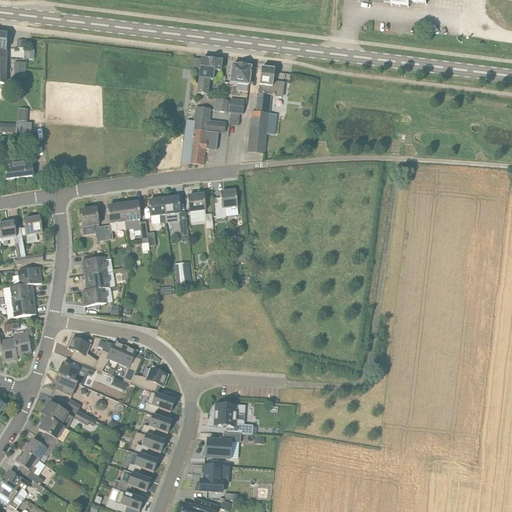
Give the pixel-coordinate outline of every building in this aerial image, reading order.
[(17,49),(25,49),(25,41),(17,41),(17,49)] [(201,60),(193,59),(192,71),(200,72),(198,80),(196,95),(207,96),(209,82),(213,82),(214,73),(220,74),(220,72),(221,62),(201,60)] [(14,77),(25,77),(25,64),(14,63),(14,77)] [(247,87),(249,78),(250,68),(249,68),(248,65),(244,65),(242,67),(240,67),(239,64),(235,64),(233,66),(232,66),(230,76),(229,85),(247,87)] [(273,82),(273,80),(274,70),(261,69),(258,94),(257,94),(254,113),(269,114),(271,96),(273,96),(273,97),(275,97),(275,96),(282,97),(283,88),(284,89),(284,83),(273,82)] [(242,115),(244,102),(229,100),(228,113),(231,114),(240,115),(242,115)] [(217,113),(226,114),(228,102),(219,101),(217,113)] [(193,122),(194,122),(193,131),(207,132),(209,122),(210,110),(194,108),(193,117),(193,122)] [(27,123),(28,111),(19,110),(18,122),(27,123)] [(254,113),(252,112),(247,153),(264,155),(266,135),(267,125),(269,114),(254,113)] [(218,133),(207,132),(193,131),(194,122),(193,122),(186,121),(182,154),(181,164),(190,164),(203,166),(204,150),(206,151),(206,150),(216,151),(218,133)] [(0,124),(0,125),(0,133),(16,134),(16,125),(0,124)] [(274,136),(275,126),(267,125),(266,135),(274,136)] [(6,180),(33,177),(30,158),(0,162),(0,172),(5,172),(6,180)] [(237,209),(236,202),(235,192),(220,194),(220,199),(214,200),(216,220),(226,219),(224,211),(237,209)] [(205,213),(204,206),(203,196),(188,198),(189,214),(205,213)] [(180,216),(179,209),(178,199),(163,200),(165,217),(180,216)] [(163,200),(148,202),(149,212),(150,219),(156,218),(159,218),(160,225),(166,224),(165,217),(163,200)] [(140,232),(143,253),(148,252),(148,247),(147,235),(146,223),(140,223),(140,222),(138,203),(122,205),(125,231),(126,231),(132,230),(133,233),(140,232)] [(111,233),(125,231),(122,205),(108,207),(109,218),(110,226),(104,227),(107,241),(112,240),(111,233)] [(107,241),(104,227),(99,228),(97,216),(96,216),(95,209),(81,211),(82,217),(80,217),(81,228),(82,228),(83,235),(95,234),(96,243),(107,241)] [(213,230),(211,215),(204,216),(206,230),(213,230)] [(23,221),(26,237),(42,234),(39,218),(23,221)] [(20,229),(14,229),(13,222),(0,224),(0,234),(1,234),(2,241),(13,239),(16,259),(14,259),(15,265),(27,264),(25,257),(20,229)] [(182,243),(189,242),(187,230),(180,230),(182,243)] [(27,264),(33,263),(43,261),(42,255),(25,257),(27,264)] [(244,262),(244,255),(233,256),(233,263),(244,262)] [(85,277),(106,273),(105,259),(92,260),(82,262),(85,277)] [(174,265),(177,289),(191,287),(188,263),(174,265)] [(9,289),(31,286),(41,284),(39,269),(17,272),(19,286),(9,288),(9,289)] [(87,291),(108,288),(106,273),(85,277),(87,291)] [(11,304),(33,301),(31,286),(9,289),(11,304)] [(94,306),(106,304),(104,290),(108,289),(108,288),(87,291),(82,292),(84,307),(94,306)] [(13,318),(25,317),(35,315),(33,301),(11,304),(13,318)] [(110,316),(118,317),(119,307),(111,306),(110,316)] [(31,355),(28,338),(32,337),(31,328),(25,329),(26,333),(21,334),(13,335),(17,357),(31,355)] [(17,357),(13,335),(12,335),(13,339),(0,341),(0,339),(0,347),(1,354),(3,363),(17,361),(17,357)] [(83,366),(94,371),(97,363),(86,355),(92,343),(82,341),(81,343),(73,339),(67,351),(73,354),(70,360),(83,366)] [(109,362),(117,366),(124,348),(113,343),(108,355),(102,353),(97,363),(94,371),(101,374),(109,362)] [(131,365),(136,353),(124,348),(117,366),(125,369),(122,383),(130,386),(131,384),(130,384),(134,376),(137,368),(131,365)] [(79,370),(72,367),(63,363),(57,376),(77,385),(77,384),(74,383),(79,370)] [(91,377),(91,376),(92,377),(94,371),(83,366),(80,372),(91,377)] [(130,384),(131,384),(153,392),(155,393),(158,386),(164,389),(168,376),(160,373),(160,371),(152,366),(147,378),(134,376),(130,384)] [(71,398),(77,385),(57,376),(55,381),(59,383),(55,391),(64,395),(71,398)] [(121,382),(118,388),(124,391),(127,385),(121,382)] [(159,409),(171,414),(175,402),(156,395),(152,407),(147,405),(145,411),(152,414),(157,415),(159,409)] [(66,407),(77,413),(80,406),(70,400),(66,407)] [(45,418),(61,428),(68,415),(49,404),(42,416),(45,418)] [(245,408),(237,407),(215,406),(211,414),(213,414),(213,419),(210,419),(207,426),(226,427),(225,434),(240,435),(252,436),(253,427),(244,426),(244,421),(236,421),(233,421),(233,416),(236,416),(244,416),(245,408)] [(88,425),(90,421),(77,413),(74,418),(73,418),(73,419),(78,422),(87,427),(88,425)] [(156,429),(168,434),(172,422),(153,415),(149,426),(144,425),(142,431),(149,433),(154,435),(156,429)] [(57,440),(64,429),(61,428),(45,418),(38,430),(44,434),(41,439),(50,445),(56,449),(57,450),(61,443),(57,440)] [(110,422),(107,428),(115,432),(118,426),(110,422)] [(206,441),(201,457),(230,460),(231,443),(240,444),(240,435),(225,434),(222,434),(222,442),(206,441)] [(149,449),(161,453),(165,442),(146,435),(141,446),(137,445),(135,451),(142,453),(147,455),(149,449)] [(39,461),(43,455),(50,445),(41,439),(38,444),(32,441),(29,446),(26,445),(22,450),(39,461)] [(34,469),(39,461),(22,450),(22,451),(25,453),(21,459),(18,457),(14,463),(20,466),(17,471),(29,480),(33,475),(29,472),(32,468),(34,469)] [(142,468),(154,473),(158,461),(139,454),(134,466),(130,464),(128,470),(135,473),(140,474),(142,468)] [(200,480),(196,490),(200,490),(222,492),(222,482),(220,481),(220,474),(228,474),(229,467),(204,466),(203,473),(205,473),(205,481),(200,480)] [(27,485),(17,478),(9,473),(0,485),(17,495),(18,494),(18,493),(20,489),(23,492),(27,485)] [(135,488),(147,493),(151,481),(131,474),(127,486),(123,484),(120,490),(128,493),(132,494),(135,488)] [(45,490),(34,483),(30,489),(41,496),(45,490)] [(17,496),(17,495),(0,485),(0,508),(6,511),(16,511),(23,500),(17,496)] [(115,504),(138,511),(139,511),(144,501),(120,492),(115,504)] [(179,511),(215,511),(217,507),(198,501),(196,506),(195,506),(193,507),(182,503),(179,511)] [(220,510),(227,511),(228,511),(231,505),(223,502),(220,510)] [(76,509),(79,511),(85,511),(88,508),(82,503),(76,509)]
